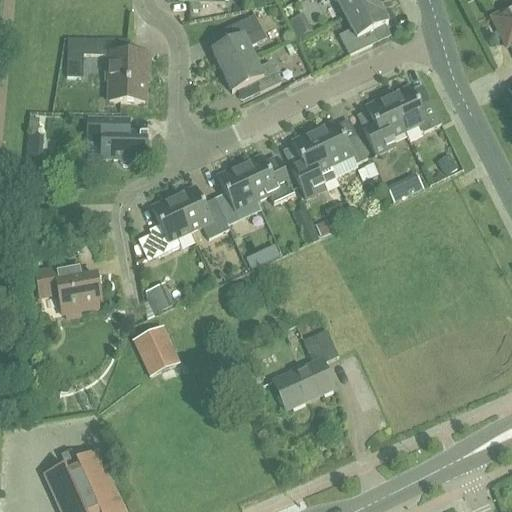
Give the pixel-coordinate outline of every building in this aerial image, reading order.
[(319,0),(322,5),(331,0),(336,0),(346,20),(378,4),(375,0),(319,0)] [(378,4),(346,20),(353,32),(340,38),(350,59),(373,48),(368,36),(389,26),(387,22),(388,19),(388,15),(386,12),(384,10),(381,9),(378,4)] [(511,9),(494,19),(509,49),(511,47),(511,9)] [(223,74),(254,59),(250,50),(266,42),(255,18),(230,30),(236,42),(213,53),(223,74)] [(68,80),(84,80),(84,57),(104,58),(105,42),(69,41),(68,80)] [(149,56),(108,55),(108,83),(110,83),(110,104),(145,105),(146,73),(149,73),(149,56)] [(259,70),(254,59),(223,74),(233,95),(256,85),(261,95),(282,85),(272,64),(259,70)] [(399,99),(391,103),(406,135),(419,128),(421,134),(425,135),(442,127),(432,105),(421,110),(411,88),(397,94),(399,99)] [(406,135),(391,103),(382,107),(380,103),(366,109),(377,131),(366,136),(376,158),(397,148),(393,141),(406,135)] [(120,134),(121,121),(89,120),(88,145),(102,146),(102,162),(121,162),(122,165),(124,167),(127,168),(130,168),(132,165),(133,162),(147,163),(148,134),(120,134)] [(325,134),(317,138),(331,169),(332,169),(353,159),(357,167),(368,162),(358,140),(347,145),(337,123),(323,129),(325,134)] [(331,169),(317,138),(308,142),(306,137),(292,144),(303,166),(292,171),(306,202),(320,195),(319,192),(325,188),(325,187),(337,181),(332,169),(331,169)] [(242,172),(257,204),(270,198),(275,208),(296,198),(287,179),(275,185),(263,158),(249,164),(251,168),(242,172)] [(55,192),(61,168),(46,165),(41,189),(55,192)] [(229,201),(218,206),(228,228),(239,222),(235,215),(257,204),(242,172),(234,176),(232,172),(218,179),(229,201)] [(386,189),(394,206),(424,192),(416,175),(386,189)] [(185,199),(176,203),(191,235),(203,230),(209,243),(230,233),(228,228),(218,206),(207,211),(196,189),(183,195),(185,199)] [(191,235),(176,203),(167,207),(165,203),(152,210),(162,232),(151,237),(162,259),(179,251),(180,247),(178,242),(191,235)] [(81,314),(103,310),(97,278),(66,284),(64,270),(36,275),(41,300),(59,296),(63,317),(67,317),(67,321),(82,318),(81,314)] [(180,366),(164,330),(134,343),(151,379),(180,366)] [(323,367),(339,360),(327,333),(303,344),(313,367),(274,384),(287,413),(334,391),(323,367)] [(252,376),(231,384),(237,398),(258,390),(252,376)] [(44,477),(59,511),(125,511),(99,452),(44,477)]
